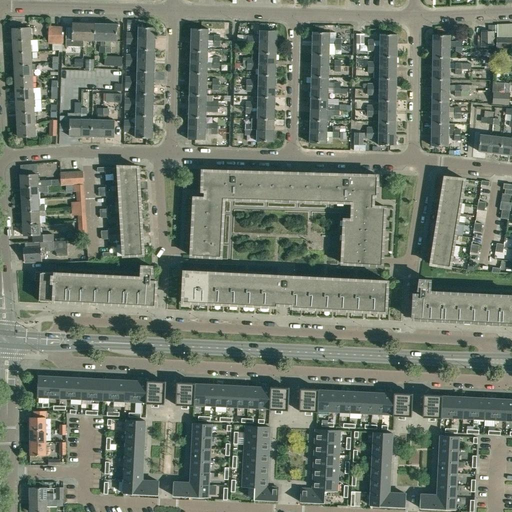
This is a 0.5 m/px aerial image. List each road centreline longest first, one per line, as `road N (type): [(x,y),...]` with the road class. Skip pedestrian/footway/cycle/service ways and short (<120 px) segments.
road 1 (residential): [(52,339),(65,361),(419,380),(500,382),(508,362)]
road 2 (residential): [(508,362),(477,341),(403,337),(69,321),(52,339)]
road 3 (secondary): [(508,362),(52,339)]
road 4 (residential): [(326,511),(86,500),(87,476),(5,474)]
road 5 (residential): [(0,6),(173,10)]
road 6 (residential): [(157,153),(0,157)]
road 7 (residential): [(290,157),(294,14)]
road 8 (residential): [(169,153),(173,10)]
road 9 (residential): [(412,160),(414,17)]
road 10 (residential): [(5,474),(4,336)]
road 11 (residential): [(412,160),(290,157)]
road 12 (residential): [(290,157),(169,153)]
road 13 (residential): [(173,10),(294,14)]
road 14 (residential): [(294,14),(414,17)]
